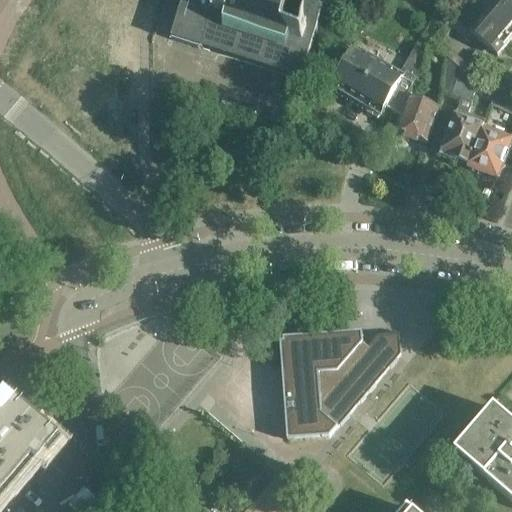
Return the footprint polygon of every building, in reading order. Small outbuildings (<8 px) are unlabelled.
[(304,72),(323,14),(317,12),(315,12),(310,10),(294,5),(278,0),(184,0),(172,41),(202,50),(204,45),(299,74),(300,71),(304,72)] [(278,0),(294,5),(310,10),(315,12),(319,0),(278,0)] [(511,0),(499,0),(497,3),(511,15),(511,0)] [(511,41),(511,15),(497,3),(484,19),(511,42),(511,41)] [(466,66),(441,44),(454,30),(470,45),(473,42),(475,39),(470,34),(453,19),(430,45),(467,77),(482,59),(476,54),(466,66)] [(511,42),(484,19),(470,34),(475,39),(498,58),(511,42)] [(413,86),(425,51),(417,47),(402,72),(406,74),(403,80),(413,86)] [(413,86),(403,80),(357,53),(335,91),(381,118),(387,109),(402,118),(413,86)] [(469,105),(478,84),(460,76),(453,70),(443,91),(453,96),(452,97),(469,105)] [(511,99),(497,93),(492,107),(511,115),(511,99)] [(428,145),(440,111),(411,100),(397,134),(428,145)] [(319,131),(324,123),(306,112),(301,120),(319,131)] [(469,168),(482,133),(484,128),(456,117),(441,156),(442,156),(443,155),(453,159),(456,163),(469,168)] [(497,179),(511,139),(499,134),(497,139),(482,133),(469,168),(497,179)] [(330,440),(401,356),(400,345),(399,345),(396,342),(395,335),(386,335),(386,336),(378,337),(366,351),(363,349),(361,348),(363,345),(355,339),(336,340),(332,337),(325,337),(318,338),(280,341),(283,377),(283,384),(287,387),(289,406),(285,406),(288,442),(305,440),(305,441),(330,440)] [(0,502),(25,474),(18,468),(13,463),(14,462),(16,460),(21,465),(23,463),(24,461),(31,467),(39,458),(53,441),(37,427),(30,421),(23,416),(8,402),(0,410),(0,502)] [(494,411),(489,417),(495,422),(501,415),(497,411),(495,410),(494,411)] [(26,413),(23,416),(30,421),(37,427),(40,425),(33,419),(26,413)] [(511,424),(501,415),(495,422),(489,417),(461,449),(467,454),(462,460),(473,471),(511,503),(511,424)] [(53,441),(39,458),(43,462),(58,445),(53,441)] [(457,457),(462,460),(467,454),(461,449),(456,455),(457,457)] [(21,465),(18,468),(25,474),(31,467),(24,461),(23,463),(21,465)] [(289,486),(299,475),(289,466),(288,467),(279,478),(280,479),(289,486)]
